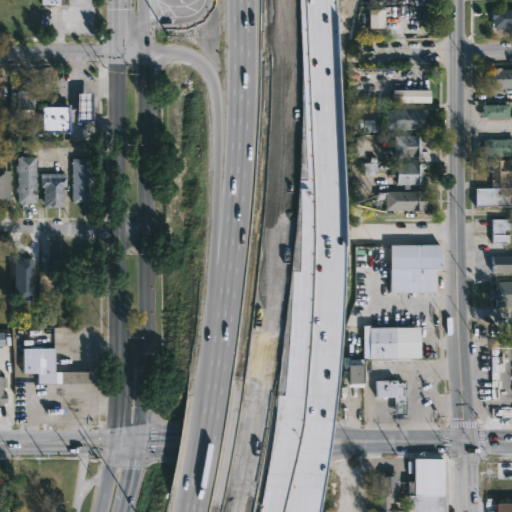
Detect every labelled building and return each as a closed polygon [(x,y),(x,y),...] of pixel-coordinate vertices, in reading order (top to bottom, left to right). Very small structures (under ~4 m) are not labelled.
[(368,9),(367,28),(382,29),(383,9),(368,9)] [(511,28),(509,28),(509,30),(492,28),(492,20),(490,20),(490,9),(511,9),(511,28)] [(500,68),(500,69),(511,69),(511,89),(494,89),(494,95),(485,95),(485,75),(488,75),(489,68),(500,68)] [(28,79),(28,83),(35,83),(35,102),(25,102),(25,107),(9,107),(10,86),(16,86),(16,82),(22,82),(22,78),(28,79)] [(94,119),(75,119),(75,90),(94,90),(94,119)] [(428,103),(391,103),(391,90),(429,90),(428,103)] [(507,119),(481,119),(481,105),(507,105),(507,119)] [(68,132),(68,107),(39,107),(40,133),(68,132)] [(425,130),(383,130),(383,109),(425,110),(425,130)] [(36,140),(21,140),(21,119),(36,119),(36,140)] [(375,131),(375,120),(363,120),(363,131),(375,131)] [(421,136),(421,139),(424,139),(424,143),(421,143),(421,149),(424,149),(424,155),(420,155),(420,157),(393,157),(393,136),(421,136)] [(509,139),(511,139),(511,156),(482,157),(481,140),(509,139)] [(35,156),(35,160),(37,160),(37,164),(35,164),(35,172),(37,172),(37,176),(35,176),(35,183),(37,183),(36,194),(37,194),(37,199),(36,202),(27,202),(27,206),(21,206),(21,203),(17,203),(18,192),(16,192),(16,187),(17,187),(17,171),(15,171),(15,164),(17,165),(17,156),(35,156)] [(86,158),(85,206),(82,206),(82,202),(72,201),(72,164),(70,164),(70,161),(72,161),(72,157),(86,158)] [(511,160),(511,183),(504,183),(504,188),(511,188),(511,207),(475,207),(475,189),(490,189),(490,160),(511,160)] [(423,165),(423,169),(421,169),(421,180),(423,180),(421,185),(395,185),(396,163),(423,165)] [(3,169),(8,169),(9,199),(4,199),(4,203),(0,203),(0,171),(3,171),(3,169)] [(65,173),(65,185),(63,185),(63,207),(43,207),(43,186),(40,186),(41,172),(65,172),(65,173)] [(420,192),(425,192),(425,211),(383,211),(384,191),(420,192)] [(504,229),(504,233),(510,233),(510,244),(491,244),(491,220),(511,220),(511,229),(504,229)] [(434,293),(388,292),(390,246),(440,245),(440,270),(434,270),(434,293)] [(33,258),(31,282),(9,281),(10,272),(14,272),(15,258),(22,258),(22,253),(27,253),(27,257),(33,258)] [(69,279),(50,279),(50,259),(56,259),(56,256),(69,256),(69,279)] [(511,273),(491,273),(490,273),(490,256),(511,256),(511,273)] [(511,281),(511,306),(496,307),(496,304),(494,304),(494,300),(490,300),(490,290),(494,290),(494,282),(511,281)] [(368,326),(368,328),(418,328),(418,360),(361,359),(362,326),(368,326)] [(53,348),(54,385),(36,384),(36,374),(21,374),(21,347),(53,348)] [(361,386),(361,360),(347,360),(346,386),(361,386)] [(92,382),(55,384),(55,371),(93,369),(92,382)] [(396,381),(396,384),(405,384),(404,416),(393,416),(393,398),(374,398),(375,381),(396,381)] [(443,457),(443,511),(406,511),(406,480),(412,480),(412,457),(443,457)] [(388,507),(378,507),(377,475),(387,475),(387,472),(397,472),(398,501),(388,501),(388,507)] [(511,501),(511,511),(488,511),(488,510),(495,510),(495,502),(511,501)]
